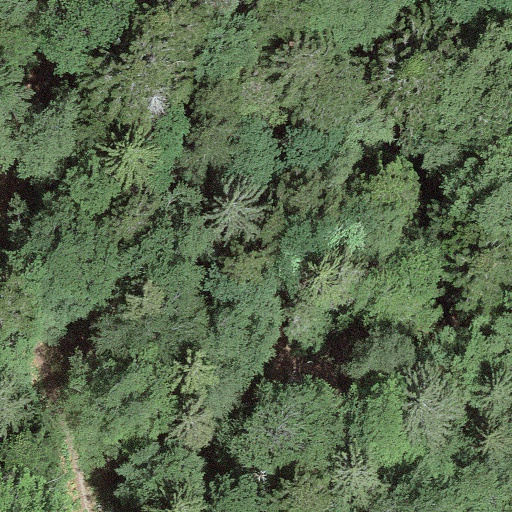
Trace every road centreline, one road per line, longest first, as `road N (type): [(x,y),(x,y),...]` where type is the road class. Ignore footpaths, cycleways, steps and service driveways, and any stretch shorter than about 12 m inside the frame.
road 1 (track): [(0,256),(79,511)]
road 2 (track): [(66,0),(21,111),(0,197)]
